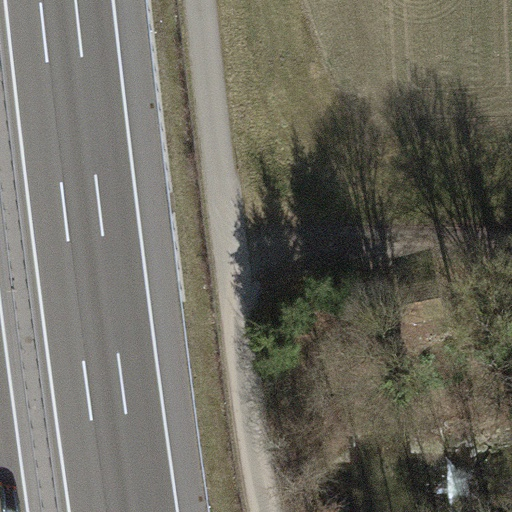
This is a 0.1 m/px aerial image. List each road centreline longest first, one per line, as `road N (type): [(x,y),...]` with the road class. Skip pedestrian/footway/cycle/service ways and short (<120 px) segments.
road 1 (track): [(201,0),(268,511)]
road 2 (motorway): [(125,511),(61,0)]
road 3 (track): [(511,246),(230,243)]
